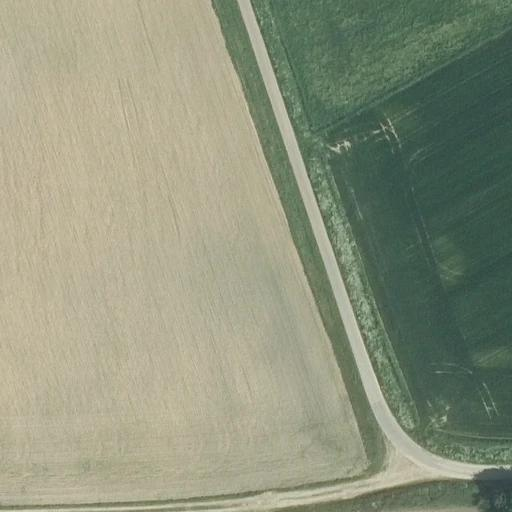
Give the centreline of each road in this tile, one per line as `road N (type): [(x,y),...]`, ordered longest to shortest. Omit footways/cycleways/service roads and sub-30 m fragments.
road 1 (unclassified): [(511,469),(430,464),(406,451),(384,422),(250,0)]
road 2 (track): [(189,511),(291,504),(430,464)]
